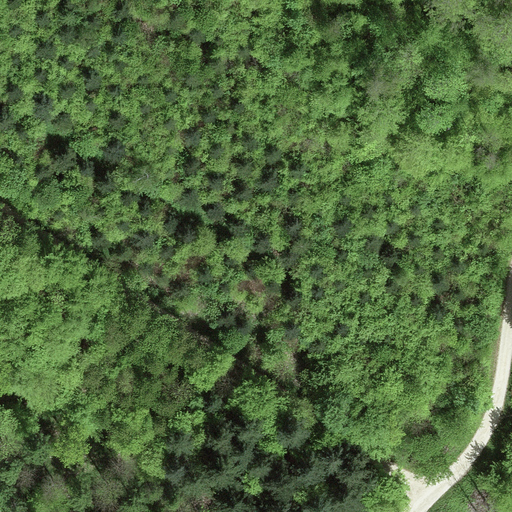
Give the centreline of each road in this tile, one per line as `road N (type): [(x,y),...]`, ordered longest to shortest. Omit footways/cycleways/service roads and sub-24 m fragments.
road 1 (track): [(0,209),(424,497)]
road 2 (track): [(409,511),(487,433),(511,315)]
